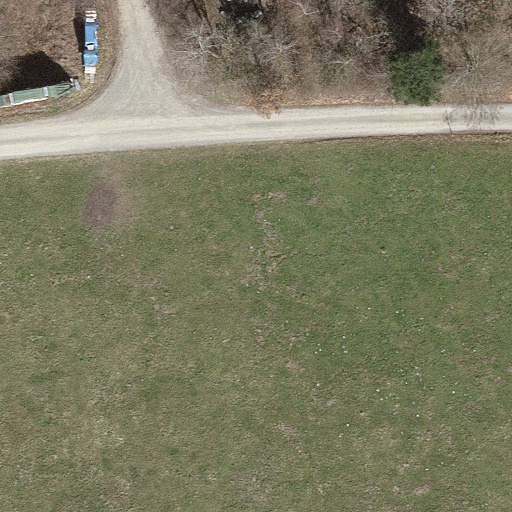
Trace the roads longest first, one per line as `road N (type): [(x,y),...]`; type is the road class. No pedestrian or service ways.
road 1 (track): [(511,126),(0,151)]
road 2 (track): [(143,140),(121,0)]
